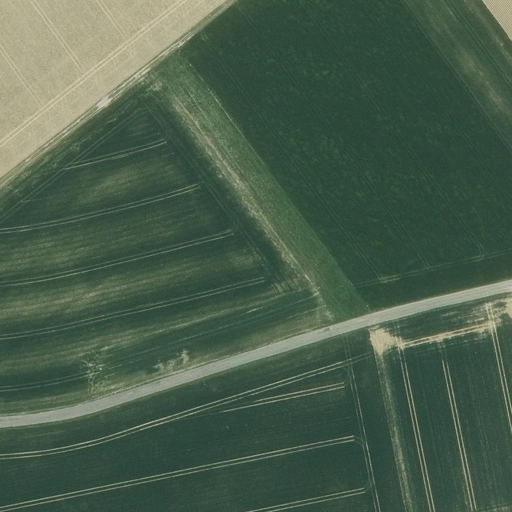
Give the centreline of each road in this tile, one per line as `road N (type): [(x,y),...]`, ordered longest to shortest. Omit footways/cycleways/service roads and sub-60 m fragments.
road 1 (tertiary): [(0,421),(79,411),(404,308),(511,285)]
road 2 (track): [(237,0),(0,185)]
